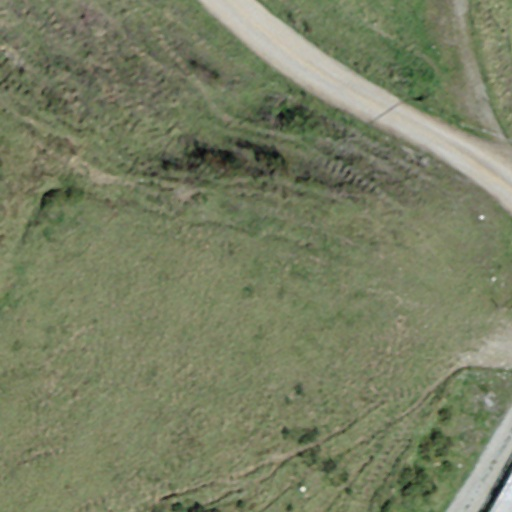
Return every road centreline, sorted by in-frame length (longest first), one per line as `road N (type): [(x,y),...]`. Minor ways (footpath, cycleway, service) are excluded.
road 1 (track): [(245,0),(501,181)]
road 2 (track): [(501,181),(456,38),(454,0)]
